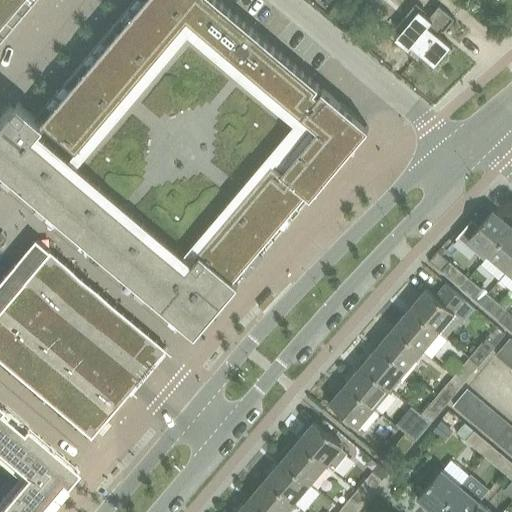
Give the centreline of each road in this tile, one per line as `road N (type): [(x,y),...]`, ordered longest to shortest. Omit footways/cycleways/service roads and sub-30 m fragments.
road 1 (tertiary): [(456,156),(421,169),(328,260),(107,511)]
road 2 (tertiary): [(155,511),(441,186),(456,156)]
road 3 (residential): [(283,0),(456,156)]
